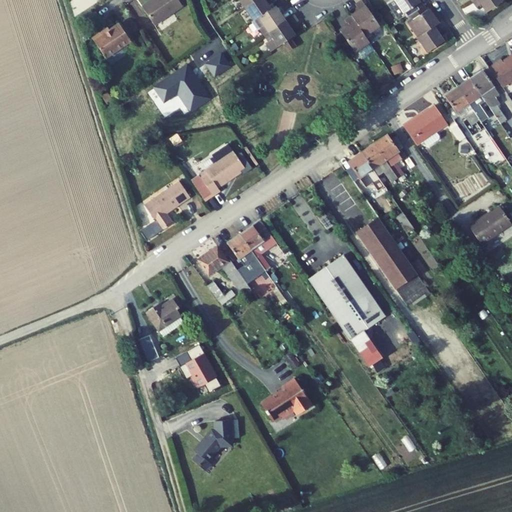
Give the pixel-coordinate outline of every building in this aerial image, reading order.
[(86,0),(81,0),(78,2),(84,10),(90,6),(86,0)] [(151,0),(142,6),(144,9),(157,0),(151,0)] [(157,0),(144,9),(155,25),(182,6),(178,0),(157,0)] [(213,9),(217,4),(212,0),(208,5),(213,9)] [(271,9),(264,0),(256,0),(245,8),(254,20),(271,9)] [(351,16),(365,36),(380,26),(362,0),(360,0),(355,4),(359,10),(351,16)] [(392,0),(388,3),(398,17),(405,13),(407,17),(410,15),(423,7),(420,2),(421,2),(419,0),(392,0)] [(472,0),(472,1),(477,7),(482,4),(487,12),(504,0),(472,0)] [(260,29),(264,35),(285,21),(275,6),(271,9),(254,20),(252,22),(258,30),(260,29)] [(439,23),(429,9),(426,11),(423,6),(423,7),(410,15),(412,18),(413,20),(408,23),(418,38),(434,27),(439,23)] [(298,21),(294,15),(285,21),(264,35),(268,41),(266,43),(272,51),(283,44),(295,36),(289,27),(298,21)] [(361,58),(374,49),(365,36),(351,16),(345,20),(349,26),(341,32),(344,36),(353,50),(354,51),(356,50),(361,58)] [(130,40),(119,24),(104,34),(103,32),(93,39),(105,58),(130,40)] [(444,41),(434,27),(418,38),(428,52),(444,41)] [(349,53),(353,50),(344,36),(339,39),(349,53)] [(288,52),(296,46),(291,39),(283,44),(288,52)] [(349,53),(339,39),(348,54),(349,53)] [(511,54),(503,62),(501,59),(489,68),(503,87),(511,80),(511,54)] [(499,94),(483,70),(471,79),(486,101),(500,123),(506,119),(497,106),(500,104),(495,97),(499,94)] [(486,101),(471,79),(458,87),(478,117),(483,113),(478,106),(486,101)] [(478,117),(458,87),(445,96),(453,107),(448,111),(462,131),(467,127),(462,119),(465,117),(484,144),(488,141),(502,162),(507,159),(478,117)] [(107,105),(113,100),(108,92),(101,96),(107,105)] [(447,124),(435,105),(411,122),(410,121),(403,125),(417,145),(423,141),(436,132),(447,124)] [(463,134),(455,123),(449,126),(457,138),(463,134)] [(438,136),(436,132),(423,141),(426,145),(429,146),(438,140),(438,136)] [(168,139),(174,148),(182,142),(176,134),(168,139)] [(396,136),(391,140),(388,135),(374,145),(397,178),(404,174),(396,163),(402,159),(397,152),(404,147),(396,136)] [(154,146),(159,153),(167,148),(162,141),(154,146)] [(231,175),(244,167),(228,144),(212,155),(217,163),(205,171),(207,173),(200,177),(199,175),(191,180),(205,201),(219,191),(217,188),(232,178),(231,175)] [(362,153),(377,176),(384,171),(392,182),(397,178),(374,145),(362,153)] [(380,193),(386,188),(377,176),(362,153),(348,163),(351,167),(346,170),(354,182),(369,172),(375,182),(374,183),(380,193)] [(232,178),(246,169),(244,167),(231,175),(232,178)] [(170,211),(190,197),(186,190),(180,182),(179,181),(144,205),(154,220),(153,221),(160,232),(173,223),(166,212),(170,210),(170,211)] [(511,224),(500,207),(483,218),(482,217),(469,226),(472,231),(479,241),(481,244),(511,224)] [(414,228),(403,212),(397,217),(408,232),(412,229),(414,228)] [(378,217),(357,232),(407,306),(432,294),(378,217)] [(261,254),(277,243),(261,220),(240,235),(266,271),(270,267),(261,254)] [(479,241),(472,231),(469,233),(476,243),(479,241)] [(240,235),(227,243),(238,258),(239,257),(245,266),(250,262),(261,277),(263,276),(267,273),(266,271),(240,235)] [(239,292),(243,297),(252,291),(251,290),(230,260),(228,262),(217,246),(198,260),(209,276),(223,266),(240,291),(239,292)] [(343,255),(309,279),(369,367),(382,358),(364,331),(385,316),(343,255)] [(263,276),(280,299),(283,296),(267,273),(263,276)] [(222,297),(224,296),(214,282),(208,286),(219,300),(222,305),(226,302),(222,297)] [(258,285),(251,290),(252,291),(259,301),(266,296),(258,285)] [(235,295),(232,290),(226,294),(230,299),(235,295)] [(157,310),(155,306),(147,312),(159,330),(165,326),(169,331),(184,322),(180,316),(181,315),(177,309),(178,307),(173,299),(162,307),(157,310)] [(163,336),(169,331),(165,326),(159,330),(163,336)] [(159,357),(150,335),(141,339),(150,361),(159,357)] [(293,369),(299,364),(290,352),(284,357),(293,369)] [(163,365),(159,357),(150,361),(146,363),(150,371),(163,365)] [(314,379),(317,383),(324,378),(321,374),(314,379)] [(273,421),(281,416),(283,419),(295,411),(297,415),(312,405),(294,378),(281,387),(283,389),(277,394),(268,400),(268,399),(261,404),(273,421)] [(293,413),(283,419),(286,424),(296,418),(293,413)] [(208,440),(197,453),(199,455),(194,461),(205,470),(210,463),(208,461),(220,446),(231,445),(229,420),(215,421),(216,430),(212,431),(206,438),(208,440)] [(206,438),(195,451),(197,453),(208,440),(206,438)]
